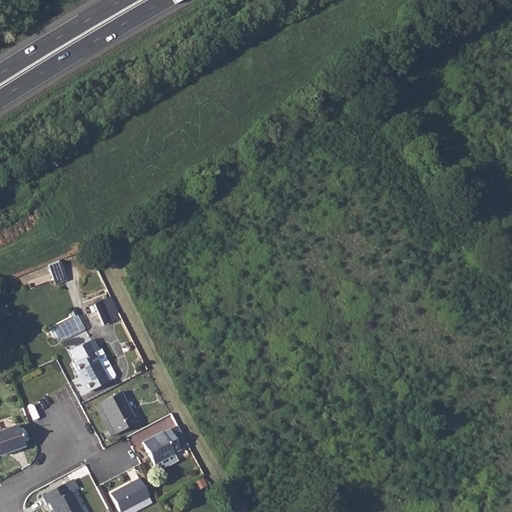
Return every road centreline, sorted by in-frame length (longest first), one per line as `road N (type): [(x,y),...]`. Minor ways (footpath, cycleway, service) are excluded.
road 1 (motorway): [(0,99),(165,0)]
road 2 (motorway): [(122,0),(0,73)]
